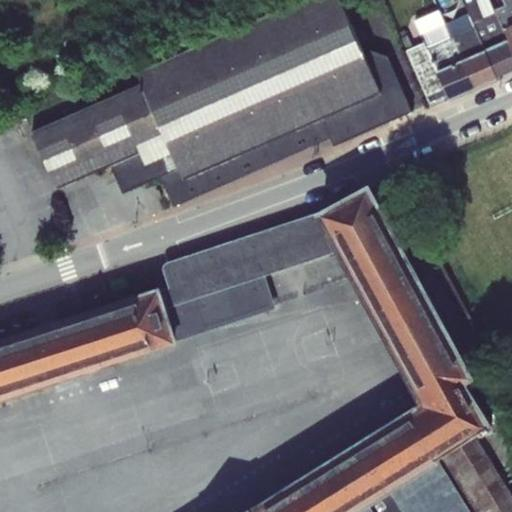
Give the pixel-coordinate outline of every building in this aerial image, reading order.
[(364,53),(341,0),(307,0),(139,74),(143,84),(179,167),(184,177),(322,116),(380,91),(364,53)] [(507,42),(495,12),(482,17),(481,15),(482,14),(476,0),(463,0),(462,1),(468,15),(474,27),(485,52),(488,51),(507,42)] [(510,41),(511,40),(511,0),(502,0),(505,5),(494,10),(495,12),(507,42),(510,41)] [(474,27),(468,15),(422,35),(425,42),(430,55),(439,72),(462,62),(485,52),(474,27)] [(507,42),(488,51),(498,78),(511,72),(511,46),(510,41),(507,42)] [(430,55),(425,42),(407,50),(432,108),(451,99),(438,72),(439,72),(430,55)] [(380,91),(322,116),(331,138),(334,145),(412,111),(388,56),(370,50),(364,53),(380,91)] [(462,62),(473,89),(498,78),(488,51),(485,52),(462,62)] [(438,72),(451,99),(473,89),(462,62),(439,72),(438,72)] [(179,167),(143,84),(33,133),(56,186),(111,164),(123,193),(161,175),(179,167)] [(179,167),(161,175),(173,206),(331,138),(322,116),(184,177),(179,167)] [(369,187),(324,211),(342,249),(426,403),(250,509),(250,508),(242,511),(354,511),(477,435),(482,431),(483,433),(494,425),(466,381),(471,375),(369,187)] [(169,287),(176,304),(184,302),(265,274),(342,249),(324,211),(169,262),(167,263),(166,263),(166,264),(165,266),(164,267),(164,269),(164,271),(169,287)] [(184,302),(194,335),(276,308),(265,274),(184,302)] [(0,398),(175,341),(165,308),(176,304),(169,287),(0,341),(0,398)] [(165,308),(175,341),(194,335),(184,302),(176,304),(165,308)] [(511,511),(511,491),(477,435),(354,511),(511,511)]
